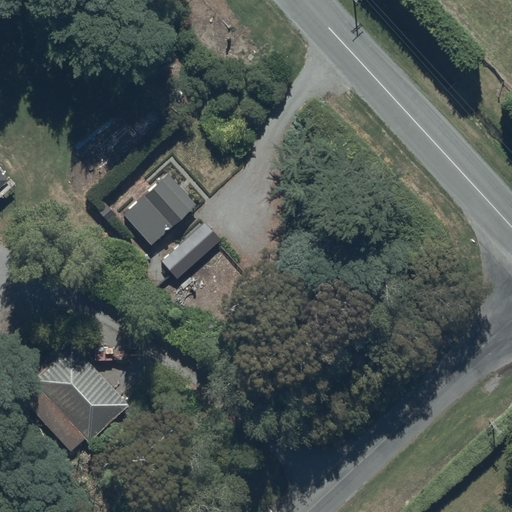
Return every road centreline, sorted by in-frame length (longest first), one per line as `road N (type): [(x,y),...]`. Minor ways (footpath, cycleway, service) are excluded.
road 1 (tertiary): [(303,0),(511,227)]
road 2 (unclassified): [(304,511),(511,320)]
